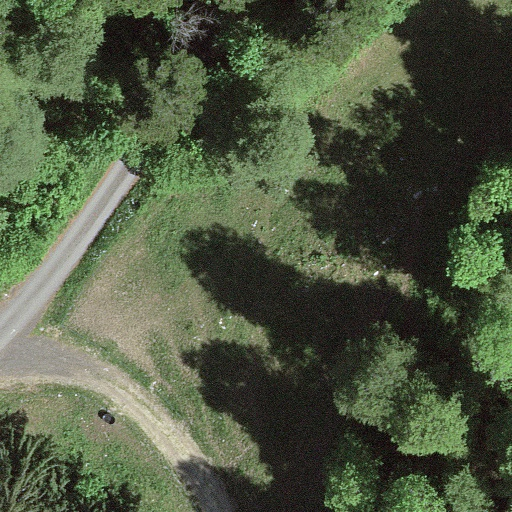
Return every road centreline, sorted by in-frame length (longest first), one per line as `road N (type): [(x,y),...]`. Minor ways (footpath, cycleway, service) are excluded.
road 1 (track): [(0,343),(85,258),(240,0)]
road 2 (track): [(0,445),(136,511)]
